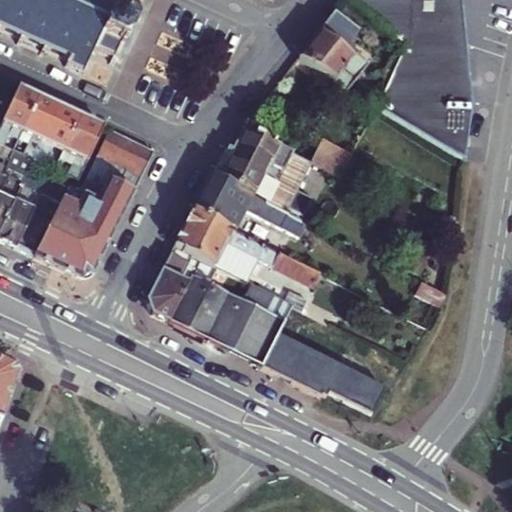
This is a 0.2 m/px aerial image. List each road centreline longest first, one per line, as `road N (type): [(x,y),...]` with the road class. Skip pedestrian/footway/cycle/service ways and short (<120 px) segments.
road 1 (residential): [(404,486),(476,386),(511,174)]
road 2 (residential): [(0,62),(190,150)]
road 3 (primary): [(282,422),(97,331)]
road 4 (residential): [(97,331),(190,150)]
road 5 (primary): [(82,360),(265,447)]
road 6 (residential): [(190,150),(282,27)]
road 7 (primary): [(265,447),(387,511)]
road 8 (primary): [(404,486),(282,422)]
